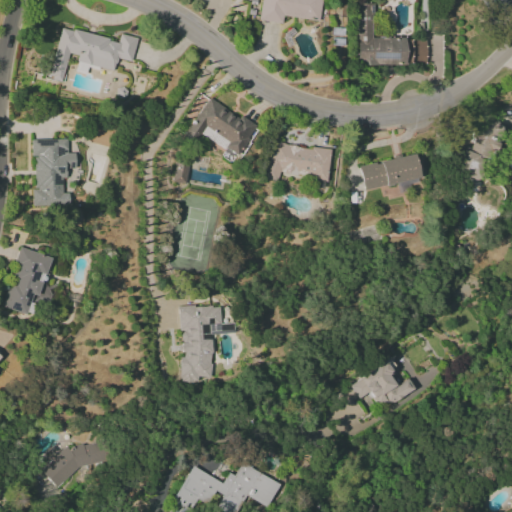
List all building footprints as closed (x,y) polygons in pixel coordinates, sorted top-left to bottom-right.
[(282,16),(318,21),(320,0),(261,0),(258,20),(281,24),(282,16)] [(358,3),(357,67),(390,67),(390,63),(425,63),(425,39),(372,39),(373,3),(358,3)] [(136,38),(119,34),(117,41),(59,28),(48,78),(61,81),(67,53),(77,56),(74,70),(85,73),(87,66),(112,71),(115,58),(131,62),(136,38)] [(194,142),(204,127),(228,143),(219,156),(230,163),(254,125),(239,116),(238,118),(207,98),(183,135),(194,142)] [(482,117),(471,148),(466,147),(456,176),(475,182),(485,154),(493,157),(498,141),(503,124),(482,117)] [(67,207),(67,193),(61,193),(61,178),(66,178),(65,169),(73,169),(73,153),(66,153),(66,139),(32,139),(32,207),(67,207)] [(330,150),(270,143),(266,180),(277,181),(278,173),(327,179),(330,150)] [(358,166),(363,190),(396,184),(397,187),(420,183),(414,155),(358,166)] [(185,184),(189,161),(176,159),(172,182),(185,184)] [(50,257),(20,248),(1,307),(26,315),(32,294),(38,296),(50,257)] [(178,306),(177,330),(181,330),(179,379),(208,380),(210,334),(231,334),(231,326),(220,325),(221,307),(178,306)] [(349,385),(358,399),(369,392),(380,410),(414,390),(407,378),(395,386),(388,374),(394,371),(388,361),(349,385)] [(66,446),(40,471),(58,490),(100,451),(93,443),(87,448),(80,441),(70,451),(66,446)] [(189,467),(172,503),(192,511),(195,505),(204,509),(213,491),(222,495),(214,511),(237,511),(245,497),(268,507),(280,482),(240,464),(234,476),(227,473),(222,482),(189,467)]
